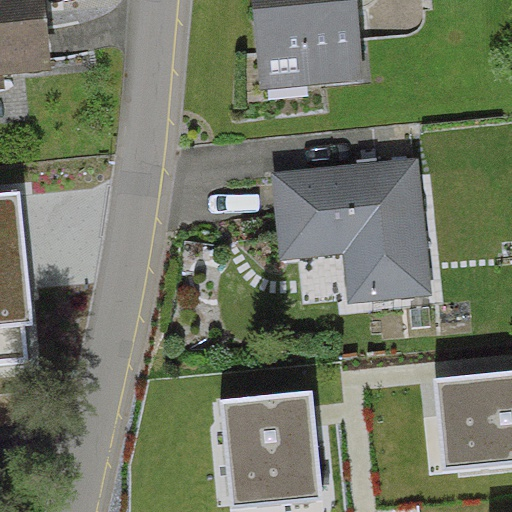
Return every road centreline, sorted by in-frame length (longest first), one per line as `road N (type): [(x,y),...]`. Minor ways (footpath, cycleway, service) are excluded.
road 1 (residential): [(157,0),(140,211),(71,511)]
road 2 (unknown): [(0,429),(283,397),(302,399),(313,441)]
